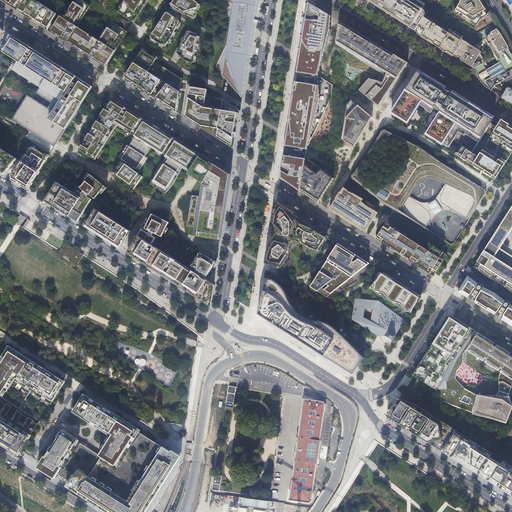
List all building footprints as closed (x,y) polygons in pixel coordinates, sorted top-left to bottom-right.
[(0,0),(12,7),(18,11),(47,30),(57,14),(35,0),(0,0)] [(60,16),(50,32),(52,33),(74,47),(105,67),(116,49),(128,32),(112,22),(100,41),(77,27),(91,6),(82,0),(75,0),(64,18),(60,16)] [(125,0),(118,12),(134,22),(147,2),(147,0),(125,0)] [(174,0),(171,5),(171,6),(183,14),(194,18),(196,18),(196,17),(198,4),(198,3),(193,0),(174,0)] [(230,0),(235,3),(223,76),(242,98),(246,77),(255,20),(258,0),(230,0)] [(443,28),(442,29),(441,30),(438,28),(439,27),(433,23),(434,22),(434,21),(426,17),(425,17),(425,18),(424,17),(424,16),(425,14),(424,10),(423,9),(426,3),(421,0),(368,0),(369,1),(383,10),(415,31),(418,33),(417,34),(418,35),(421,37),(428,41),(433,44),(436,47),(438,46),(441,47),(440,48),(440,49),(446,53),(452,56),(453,56),(453,55),(457,58),(458,57),(461,59),(470,45),(469,44),(469,43),(469,42),(466,40),(465,41),(465,42),(462,40),(462,38),(461,38),(462,37),(461,36),(458,34),(457,34),(457,35),(456,34),(456,33),(456,32),(451,29),(450,29),(449,30),(449,31),(444,28),(443,28)] [(469,24),(471,24),(472,25),(474,26),(476,27),(480,20),(484,18),(487,16),(484,11),(485,10),(484,8),(480,1),(479,0),(457,0),(458,1),(459,1),(459,0),(460,2),(454,12),(453,13),(455,14),(457,16),(459,16),(459,18),(463,20),(464,20),(464,21),(469,24)] [(332,98),(333,85),(318,75),(326,45),(330,30),(331,16),(323,11),(308,2),(302,41),(297,72),(296,81),(290,118),(286,144),(285,147),(285,150),(284,156),(280,178),(284,180),(301,192),(319,203),(320,201),(334,178),(322,169),(310,159),(309,153),(308,150),(308,147),(332,98)] [(150,38),(164,47),(171,39),(180,21),(167,12),(159,25),(150,38)] [(340,21),(336,47),(359,67),(387,73),(384,83),(379,81),(369,78),(359,90),(379,106),(408,63),(340,21)] [(488,36),(486,39),(492,50),(494,49),(500,59),(498,60),(499,62),(507,57),(511,55),(508,48),(508,47),(503,39),(501,35),(497,30),(496,30),(494,31),(491,33),(489,35),(488,36)] [(188,31),(177,53),(185,61),(193,64),(198,35),(188,31)] [(51,103),(48,108),(27,95),(11,120),(17,124),(54,147),(73,117),(92,87),(27,45),(25,44),(11,35),(3,48),(11,53),(9,56),(14,59),(15,60),(17,61),(12,69),(40,87),(36,93),(51,103)] [(494,49),(492,50),(486,39),(484,39),(497,61),(498,60),(500,59),(494,49)] [(476,70),(477,75),(481,73),(486,70),(483,65),(485,65),(486,67),(488,66),(480,54),(481,52),(478,50),(475,45),(472,46),(470,45),(461,59),(460,60),(464,62),(470,66),(473,68),(474,68),(474,69),(476,68),(476,69),(476,70)] [(380,75),(379,81),(384,83),(387,73),(359,67),(336,47),(350,67),(380,75)] [(165,105),(177,112),(182,79),(154,61),(156,59),(143,50),(126,77),(124,79),(165,105)] [(489,89),(490,89),(491,91),(495,86),(500,82),(511,75),(511,55),(507,57),(499,62),(500,63),(486,71),(486,70),(481,73),(477,75),(478,78),(479,80),(481,82),(482,84),(485,87),(489,89)] [(481,137),(495,116),(448,87),(418,69),(391,112),(397,116),(396,117),(402,120),(408,123),(420,105),(426,109),(425,110),(431,113),(435,106),(440,111),(425,134),(431,138),(431,137),(437,141),(442,145),(443,144),(448,148),(459,132),(464,136),(465,134),(475,140),(478,135),(481,137)] [(511,75),(500,82),(503,86),(504,85),(506,88),(506,89),(504,92),(501,98),(502,98),(507,101),(511,104),(511,75)] [(238,123),(240,111),(223,100),(221,110),(204,107),(207,90),(190,87),(186,118),(231,147),(234,149),(238,123)] [(120,158),(122,159),(128,163),(127,165),(122,162),(113,174),(134,189),(143,177),(141,175),(133,169),(134,167),(137,169),(140,170),(148,158),(146,157),(152,147),(163,154),(164,153),(164,154),(163,154),(168,157),(160,166),(151,184),(157,188),(159,185),(161,187),(159,190),(166,194),(174,184),(182,168),(189,172),(190,170),(200,155),(200,154),(178,140),(174,138),(174,139),(173,138),(174,137),(148,121),(143,118),(142,118),(111,99),(100,117),(90,132),(79,150),(82,152),(82,151),(95,160),(117,125),(132,134),(132,133),(132,134),(136,136),(129,146),(128,145),(120,158)] [(348,104),(342,139),(354,147),(372,117),(351,99),(348,104)] [(455,154),(495,180),(511,152),(511,126),(501,120),(478,157),(470,152),(471,151),(461,144),(455,154)] [(457,239),(460,234),(488,191),(476,183),(447,165),(420,146),(382,127),(350,177),(383,204),(394,210),(404,215),(409,219),(453,246),(456,241),(457,239)] [(32,147),(12,178),(28,188),(48,157),(32,147)] [(0,148),(0,170),(5,173),(17,159),(0,148)] [(198,234),(198,236),(220,239),(227,192),(230,175),(200,155),(191,170),(188,174),(203,184),(201,197),(192,195),(187,226),(197,227),(195,234),(198,234)] [(107,188),(91,175),(89,173),(84,179),(86,181),(80,187),(81,188),(79,191),(78,191),(76,194),(57,182),(45,201),(62,212),(78,222),(79,220),(92,199),(88,197),(89,195),(95,199),(100,193),(102,194),(107,188)] [(341,192),(331,208),(330,210),(358,228),(365,232),(366,231),(372,221),(377,213),(370,209),(361,203),(363,200),(345,189),(342,193),(341,192)] [(309,248),(318,251),(327,236),(302,220),(276,204),(272,228),(270,240),(268,254),(267,261),(278,268),(285,258),(287,252),(293,237),(309,248)] [(511,206),(477,262),(511,284),(511,206)] [(96,209),(86,225),(120,247),(130,231),(96,209)] [(209,273),(212,268),(216,262),(201,252),(190,269),(155,247),(151,245),(156,238),(153,236),(154,232),(162,237),(169,222),(152,214),(145,229),(150,231),(149,233),(142,229),(128,252),(127,253),(141,262),(159,274),(202,301),(211,307),(215,285),(206,279),(207,277),(209,273)] [(387,222),(376,239),(434,276),(447,255),(446,254),(429,243),(426,247),(414,240),(413,241),(410,239),(411,238),(400,230),(398,232),(395,229),(396,228),(387,222)] [(316,254),(318,251),(309,248),(293,237),(287,252),(285,258),(278,268),(280,269),(283,271),(289,261),(288,253),(292,241),(316,254)] [(368,265),(369,263),(359,257),(347,249),(338,243),(310,287),(318,291),(322,288),(331,294),(338,288),(353,276),(368,265)] [(84,255),(68,245),(63,253),(79,263),(84,255)] [(511,284),(477,262),(473,267),(486,277),(493,280),(501,284),(502,285),(504,287),(511,293),(511,284)] [(368,265),(353,276),(359,280),(368,265)] [(380,270),(369,288),(374,290),(378,294),(383,295),(386,299),(391,301),(394,305),(399,306),(403,310),(410,312),(421,296),(390,276),(380,270)] [(478,283),(468,276),(458,291),(467,298),(469,296),(471,294),(478,283)] [(275,281),(270,278),(268,281),(267,283),(266,285),(265,289),(264,292),(263,296),(262,299),(261,303),(260,307),(258,314),(287,332),(335,363),(344,368),(353,374),(364,357),(362,355),(359,351),(354,347),(348,341),(343,336),(337,330),(330,324),(324,318),(318,313),(312,308),(305,303),(299,298),(293,293),(286,289),(281,285),(275,281)] [(481,284),(478,283),(471,294),(469,296),(470,297),(470,298),(470,299),(471,299),(472,300),(474,300),(475,300),(476,300),(478,296),(483,287),(483,285),(481,284)] [(495,293),(483,287),(478,296),(476,300),(475,301),(475,303),(494,315),(496,313),(498,311),(505,301),(495,293)] [(331,294),(322,288),(318,291),(326,297),(331,294)] [(355,298),(352,320),(377,335),(384,336),(392,341),(405,321),(381,303),(355,298)] [(505,313),(510,304),(510,302),(508,301),(505,301),(498,311),(496,313),(497,314),(497,315),(498,316),(499,317),(500,317),(501,317),(502,317),(503,318),(505,313)] [(511,305),(510,304),(505,313),(503,318),(502,320),(511,326),(511,305)] [(510,353),(497,345),(496,346),(494,344),(494,343),(452,316),(435,343),(421,365),(414,376),(436,390),(437,398),(452,405),(473,413),(473,411),(506,421),(510,406),(510,396),(510,395),(511,385),(511,355),(510,354),(510,353)] [(63,382),(49,403),(51,404),(65,383),(66,382),(9,346),(5,352),(7,354),(11,349),(51,374),(63,382)] [(11,349),(7,354),(0,365),(0,394),(2,396),(12,380),(49,403),(63,382),(51,374),(24,357),(11,349)] [(229,385),(227,402),(235,402),(236,386),(229,385)] [(58,437),(52,447),(51,446),(48,450),(50,451),(46,457),(45,456),(37,467),(55,478),(58,474),(69,481),(66,486),(107,511),(145,511),(181,456),(177,454),(172,450),(171,451),(163,446),(162,447),(137,431),(138,430),(139,429),(84,394),(73,412),(109,435),(102,447),(104,449),(99,455),(77,441),(79,439),(63,429),(61,433),(60,432),(57,436),(58,437)] [(473,411),(473,413),(507,423),(511,410),(511,402),(510,396),(510,406),(506,421),(473,411)] [(0,443),(5,446),(8,448),(14,453),(19,456),(20,453),(19,453),(38,423),(34,430),(31,428),(30,428),(29,428),(34,420),(28,417),(24,423),(20,421),(19,421),(18,421),(23,413),(18,410),(13,417),(9,414),(8,415),(7,414),(12,407),(7,403),(2,410),(0,408),(0,401),(1,400),(0,398),(0,443)] [(301,409),(302,409),(298,438),(297,437),(296,442),(297,442),(295,456),(294,456),(294,461),(290,489),(288,500),(309,503),(312,501),(313,492),(316,464),(317,464),(321,441),(320,441),(324,413),(325,413),(326,405),(323,401),(303,398),(301,409)] [(511,495),(511,493),(389,415),(400,399),(414,404),(444,423),(453,433),(454,432),(491,455),(492,453),(414,403),(400,398),(398,398),(387,416),(393,420),(405,427),(416,434),(426,441),(439,449),(458,461),(498,486),(511,495)] [(389,415),(511,493),(511,465),(503,460),(500,464),(490,457),(491,455),(454,432),(453,433),(444,423),(414,404),(400,399),(389,415)] [(214,414),(213,432),(221,433),(222,414),(214,414)] [(215,474),(212,489),(219,490),(222,475),(215,474)]
